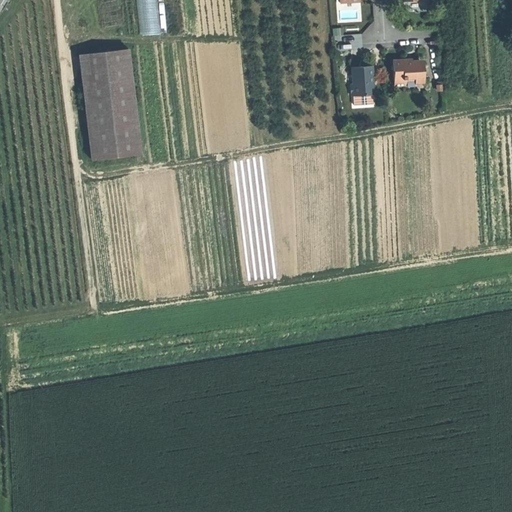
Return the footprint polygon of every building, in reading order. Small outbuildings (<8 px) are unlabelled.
[(163,0),(137,0),(141,34),(162,32),(161,21),(166,20),(163,0)] [(128,52),(80,58),(92,162),(141,156),(128,52)] [(406,64),(392,65),(395,91),(405,90),(405,84),(415,83),(415,86),(424,85),(423,72),(421,72),(420,64),(411,65),(406,65),(406,64)] [(360,71),(351,72),(353,88),(349,89),(350,100),(353,100),(372,99),(370,71),(360,71)] [(372,99),(353,100),(353,110),(372,109),(372,99)]
